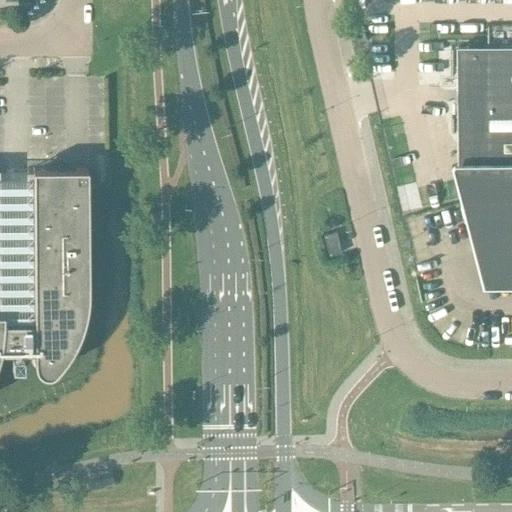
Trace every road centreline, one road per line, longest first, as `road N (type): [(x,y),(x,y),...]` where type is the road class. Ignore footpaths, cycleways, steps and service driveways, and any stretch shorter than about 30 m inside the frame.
road 1 (unclassified): [(282,511),(277,272),(226,0)]
road 2 (unclassified): [(179,0),(222,261),(230,511)]
road 3 (unclassified): [(315,0),(396,349),(452,386),(511,386)]
road 4 (residential): [(0,49),(74,48),(74,0)]
